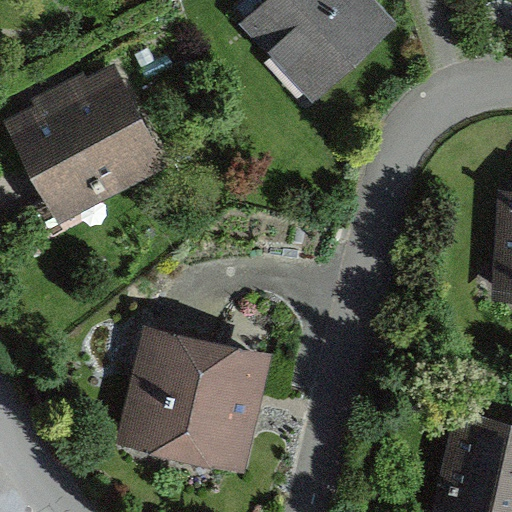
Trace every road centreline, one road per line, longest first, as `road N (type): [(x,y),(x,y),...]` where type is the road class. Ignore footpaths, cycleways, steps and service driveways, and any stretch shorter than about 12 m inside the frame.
road 1 (residential): [(511,93),(424,108),(386,166),(315,511)]
road 2 (residential): [(66,511),(43,486),(0,404)]
